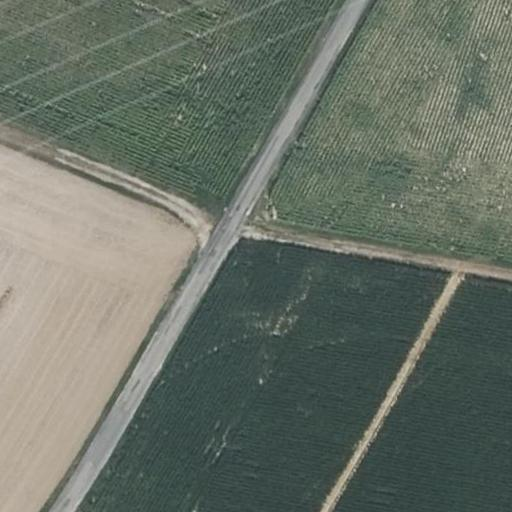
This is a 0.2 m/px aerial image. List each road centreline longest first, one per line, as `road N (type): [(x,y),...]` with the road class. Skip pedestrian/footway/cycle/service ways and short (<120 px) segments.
road 1 (unclassified): [(360,0),(59,511)]
road 2 (track): [(229,230),(511,280)]
road 3 (track): [(229,230),(0,136)]
